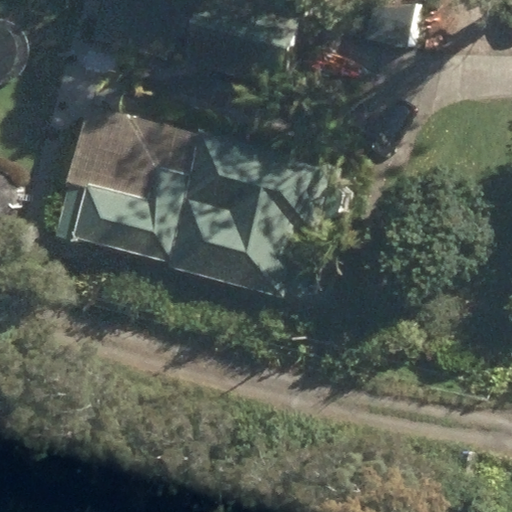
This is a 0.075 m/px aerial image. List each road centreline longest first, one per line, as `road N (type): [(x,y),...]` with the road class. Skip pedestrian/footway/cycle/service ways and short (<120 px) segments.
road 1 (unknown): [(511,484),(0,329)]
road 2 (unknown): [(511,56),(387,0)]
